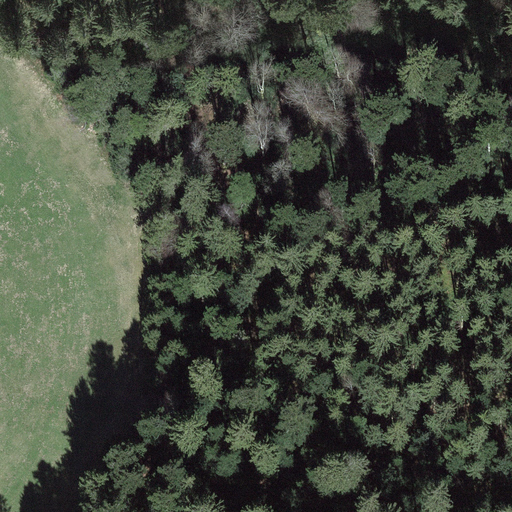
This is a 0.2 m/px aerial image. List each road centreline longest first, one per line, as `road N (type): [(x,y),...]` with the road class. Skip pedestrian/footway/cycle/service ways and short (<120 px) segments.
road 1 (track): [(269,511),(348,277),(422,226),(511,186)]
road 2 (track): [(353,0),(367,65),(409,127),(466,166),(511,174)]
